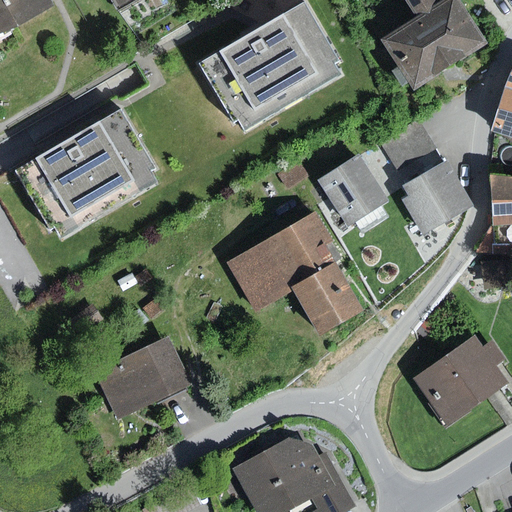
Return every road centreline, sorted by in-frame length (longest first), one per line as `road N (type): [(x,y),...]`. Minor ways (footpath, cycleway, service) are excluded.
road 1 (residential): [(346,400),(468,247),(479,212),(485,122),(511,48)]
road 2 (track): [(285,204),(223,241),(186,282),(180,300),(203,445)]
road 3 (residential): [(85,511),(271,407),(346,400)]
road 4 (unclassified): [(408,511),(346,400)]
